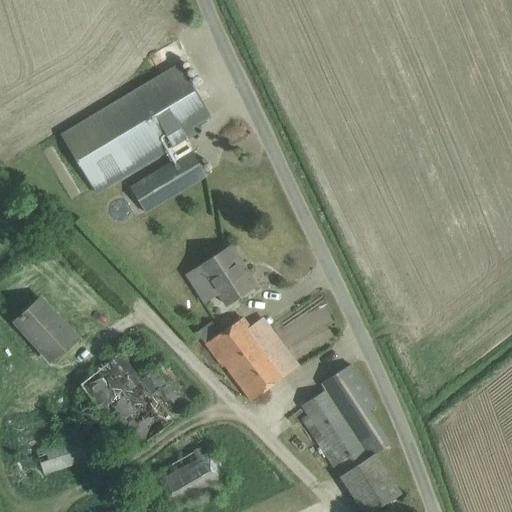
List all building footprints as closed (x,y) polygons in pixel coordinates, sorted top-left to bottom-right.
[(179,64),(61,135),(95,193),(195,133),(192,127),(210,116),(179,64)] [(62,140),(45,148),(69,199),(85,192),(62,140)] [(191,151),(130,187),(145,212),(206,176),(191,151)] [(201,266),(226,305),(255,285),(245,269),(241,272),(226,249),(201,266)] [(40,299),(25,312),(15,322),(50,360),(75,338),(40,299)] [(211,321),(196,332),(222,367),(224,365),(250,401),(298,365),(272,331),(260,341),(242,317),(219,333),(211,321)] [(119,353),(80,385),(100,410),(102,408),(138,453),(188,411),(154,369),(140,379),(119,353)] [(371,511),(401,493),(374,453),(390,443),(368,410),(377,405),(351,365),(320,384),(325,390),(301,405),(308,415),(302,419),(362,511),(371,511)] [(64,441),(36,450),(43,473),(91,459),(80,425),(61,431),(64,441)] [(209,450),(205,444),(159,472),(166,483),(147,495),(157,511),(170,511),(230,477),(211,449),(209,450)]
